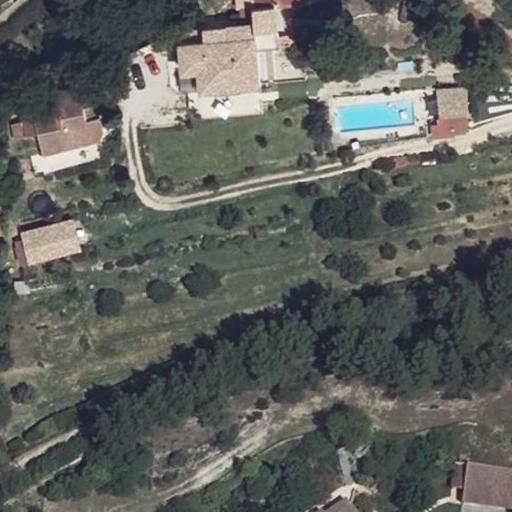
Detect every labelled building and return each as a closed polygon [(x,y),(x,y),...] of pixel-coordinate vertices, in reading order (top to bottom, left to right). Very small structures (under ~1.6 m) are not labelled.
[(181,43),(182,61),(199,60),(200,70),(201,90),(260,84),(257,47),(278,45),(278,9),(257,8),(256,36),(181,43)] [(199,60),(182,61),(183,71),(200,70),(199,60)] [(33,113),(38,132),(64,125),(68,143),(93,138),(80,85),(54,90),(56,98),(58,107),(33,113)] [(432,88),(435,138),(469,136),(466,86),(432,88)] [(56,98),(30,104),(33,113),(58,107),(56,98)] [(62,226),(22,239),(30,265),(70,252),(62,226)] [(511,466),(451,462),(450,484),(464,485),(463,504),(511,507),(511,466)] [(341,511),(350,506),(345,499),(326,511),(323,511),(322,510),(318,511),(341,511)]
